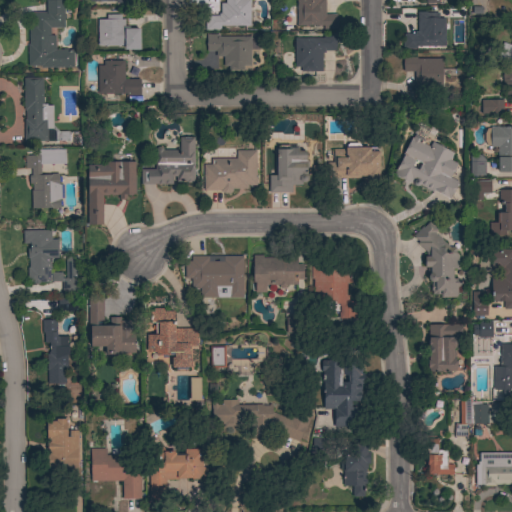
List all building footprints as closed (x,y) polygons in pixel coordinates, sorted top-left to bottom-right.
[(28,44),(28,26),(32,26),(31,12),(46,12),(46,0),(63,0),(64,27),(49,28),(50,35),(54,35),(55,50),(62,50),(62,49),(68,49),(72,49),(73,67),(40,68),(40,66),(28,66),(27,44),(28,44)] [(249,0),(249,26),(220,26),(220,30),(205,30),(205,16),(218,16),(218,13),(220,13),(220,0),(249,0)] [(325,0),(325,14),(337,14),(337,29),(323,29),(323,25),(296,25),(296,0),(325,0)] [(417,12),(426,12),(426,13),(443,13),(443,18),(444,18),(444,46),(415,46),(415,49),(402,49),(402,41),(403,41),(403,34),(414,34),(414,31),(417,31),(417,12)] [(97,20),(106,19),(106,15),(121,15),(121,19),(124,19),(124,29),(139,28),(139,49),(123,50),(123,46),(97,46),(97,20)] [(250,65),(243,66),(243,70),(228,70),(228,66),(223,66),(223,57),(216,57),(215,51),(206,51),(206,34),(218,34),(218,37),(250,37),(250,65)] [(322,38),(322,36),(335,36),(335,51),(324,51),(324,53),(322,53),(322,71),(300,71),(300,67),(294,67),(294,38),(322,38)] [(502,42),(511,45),(511,41),(511,95),(506,97),(502,79),(501,72),(507,70),(509,63),(497,59),(502,42)] [(441,89),(414,89),(414,72),(402,72),(402,57),(414,57),(414,58),(441,58),(441,89)] [(124,79),(127,79),(127,81),(138,81),(138,96),(130,96),(130,99),(126,99),(126,96),(125,96),(125,94),(113,94),(113,99),(104,99),(104,94),(97,94),(97,65),(103,65),(103,61),(124,61),(124,79)] [(24,119),(25,119),(25,110),(23,110),(23,78),(42,78),(42,106),(52,106),(52,126),(58,132),(68,132),(68,141),(24,141),(24,119)] [(502,100),(502,114),(481,114),(481,100),(502,100)] [(490,129),(490,127),(511,127),(511,172),(497,172),(497,147),(490,147),(490,145),(487,145),(484,141),(484,133),(486,129),(490,129)] [(453,153),(449,160),(456,163),(449,177),(458,182),(449,198),(433,190),(432,192),(429,190),(429,191),(424,189),(424,188),(418,185),(416,186),(413,185),(412,182),(411,184),(394,175),(396,172),(394,171),(403,155),(402,155),(411,137),(413,138),(413,136),(420,140),(420,142),(429,147),(431,142),(453,153)] [(194,182),(191,182),(191,183),(185,183),(185,182),(176,182),(176,177),(172,177),(172,185),(140,185),(140,169),(154,169),(154,162),(152,162),(152,159),(154,159),(154,150),(155,150),(155,149),(157,147),(160,147),(162,149),(162,150),(179,150),(179,137),(194,137),(194,182)] [(268,193),(268,176),(276,175),(276,150),(277,150),(277,145),(297,145),(297,148),(298,148),(298,151),(305,151),(306,174),(307,176),(307,180),(305,182),(301,183),(301,185),(291,185),(291,193),(268,193)] [(378,180),(366,180),(366,178),(333,179),(333,170),(327,170),(327,163),(333,163),(333,150),(344,149),(344,147),(347,147),(348,145),(358,145),(359,147),(375,147),(377,150),(377,151),(378,151),(378,180)] [(58,185),(60,185),(60,199),(59,200),(59,209),(52,209),(51,208),(31,208),(31,190),(32,190),(31,184),(29,184),(28,175),(31,175),(31,169),(25,169),(24,156),(37,155),(37,150),(64,149),(65,163),(40,164),(40,175),(51,175),(51,174),(58,174),(58,185)] [(256,185),(247,185),(247,188),(232,189),(232,191),(229,193),(223,193),(220,192),(220,190),(203,190),(203,165),(211,165),(210,159),(236,159),(236,151),(255,151),(256,185)] [(484,175),(469,175),(469,154),(479,154),(484,159),(484,175)] [(135,194),(132,194),(132,196),(126,196),(126,200),(118,199),(118,195),(116,195),(116,196),(110,196),(110,195),(108,195),(108,196),(102,196),(102,225),(87,225),(87,165),(105,165),(105,162),(135,162),(135,194)] [(473,181),(490,181),(490,193),(482,193),(482,200),(473,200),(473,181)] [(498,190),(511,190),(511,230),(505,231),(505,235),(489,235),(489,223),(496,223),(496,213),(498,213),(498,212),(503,212),(503,205),(498,205),(498,190)] [(455,247),(455,253),(458,255),(458,266),(456,268),(452,269),(452,279),(457,279),(460,282),(460,284),(457,287),(457,295),(454,298),(441,297),(441,295),(433,295),(433,294),(431,294),(431,291),(430,291),(430,284),(431,284),(431,282),(430,282),(428,280),(427,278),(427,276),(428,274),(429,273),(427,273),(427,267),(424,267),(424,265),(423,264),(423,260),(424,259),(424,256),(425,256),(425,252),(417,243),(418,242),(412,236),(422,226),(423,227),(428,222),(437,230),(434,232),(449,247),(455,247)] [(50,282),(39,282),(39,284),(33,284),(33,283),(27,283),(27,268),(28,268),(28,259),(27,259),(27,249),(29,249),(29,244),(23,244),(22,231),(50,230),(50,233),(53,232),(53,235),(51,235),(51,240),(57,240),(57,258),(51,258),(51,267),(49,267),(50,282)] [(511,309),(503,309),(503,302),(490,302),(490,279),(502,278),(502,276),(501,275),(501,268),(502,267),(500,267),(499,268),(493,268),(492,267),(490,267),(490,249),(510,249),(510,257),(511,257),(511,309)] [(78,295),(62,295),(61,282),(51,282),(50,273),(61,272),(62,278),(65,278),(65,257),(77,256),(78,295)] [(199,298),(199,289),(191,289),(191,278),(184,278),(184,261),(191,261),(191,256),(242,256),(242,297),(199,298)] [(284,258),(284,257),(296,256),(296,265),(302,265),(302,279),(296,279),(296,285),(287,285),(287,286),(285,288),(280,288),(278,287),(278,285),(265,285),(265,292),(255,293),(254,283),(253,283),(252,256),(262,256),(262,258),(284,258)] [(313,279),(311,279),(310,263),(350,263),(350,282),(345,282),(345,295),(348,295),(348,301),(355,301),(356,318),(339,319),(339,304),(334,304),(334,301),(313,302),(313,279)] [(486,316),(472,316),(471,292),(481,292),(482,301),(486,301),(486,316)] [(76,298),(76,300),(83,300),(83,305),(76,304),(76,312),(57,312),(57,298),(76,298)] [(90,347),(90,328),(88,328),(88,298),(103,298),(103,326),(109,326),(109,317),(120,317),(120,321),(130,321),(130,333),(134,333),(134,353),(120,353),(120,355),(119,355),(119,357),(111,357),(111,355),(105,355),(105,347),(90,347)] [(187,368),(187,370),(175,370),(175,368),(171,368),(171,358),(174,358),(174,355),(167,355),(167,358),(162,358),(162,355),(155,355),(155,352),(146,352),(146,335),(155,335),(155,323),(150,323),(150,312),(153,312),(153,308),(164,308),(164,311),(173,311),(173,322),(175,322),(175,326),(174,326),(174,329),(197,328),(197,346),(189,346),(189,350),(190,350),(190,358),(191,358),(191,368),(187,368)] [(308,317),(308,333),(286,333),(285,318),(308,317)] [(56,337),(67,337),(67,346),(68,346),(68,355),(66,355),(67,368),(64,368),(65,384),(47,384),(46,354),(48,354),(48,352),(49,352),(49,343),(44,343),(43,333),(41,333),(41,320),(56,320),(56,337)] [(478,339),(478,321),(491,321),(491,339),(478,339)] [(461,324),(461,338),(454,338),(455,348),(452,348),(452,350),(454,351),(454,361),(456,362),(456,367),(454,368),(454,371),(428,371),(428,368),(426,368),(426,361),(428,361),(428,360),(425,360),(425,350),(428,350),(428,345),(427,345),(427,340),(428,340),(428,325),(461,324)] [(225,368),(209,368),(208,346),(215,346),(215,345),(219,345),(219,346),(224,346),(225,368)] [(493,367),(500,367),(500,345),(511,345),(511,397),(502,397),(502,390),(493,390),(493,367)] [(322,371),(321,371),(321,361),(322,361),(322,360),(360,360),(360,363),(361,363),(362,371),(360,371),(360,373),(363,373),(363,384),(361,384),(361,401),(350,401),(350,407),(355,407),(355,427),(334,427),(333,409),(323,409),(322,371)] [(200,400),(189,400),(189,378),(200,378),(200,400)] [(459,398),(469,398),(469,402),(481,402),(481,404),(487,404),(487,424),(469,424),(469,425),(466,425),(466,437),(454,437),(454,424),(459,424),(459,398)] [(290,420),(296,406),(312,413),(305,429),(304,429),(298,442),(271,430),(271,437),(251,437),(251,425),(239,424),(239,428),(224,428),(224,424),(211,424),(212,409),(211,409),(211,401),(218,402),(218,405),(222,405),(222,400),(237,400),(237,405),(254,406),(254,404),(272,404),(272,412),(290,420)] [(77,469),(80,469),(80,483),(54,483),(54,472),(47,472),(46,443),(49,443),(49,439),(46,439),(46,419),(66,419),(66,437),(69,437),(69,431),(77,431),(77,469)] [(323,438),(323,451),(312,452),(312,438),(323,438)] [(438,475),(438,476),(434,476),(434,475),(427,475),(427,465),(426,465),(426,454),(427,454),(427,439),(437,439),(437,450),(446,450),(446,458),(448,458),(448,465),(452,465),(452,475),(438,475)] [(352,486),(343,486),(343,472),(338,467),(343,463),(343,455),(352,455),(352,442),(367,442),(367,449),(366,449),(366,451),(369,451),(369,464),(366,464),(366,469),(365,469),(365,476),(363,476),(363,478),(364,478),(366,480),(366,483),(364,484),(363,484),(363,497),(352,497),(352,486)] [(201,449),(202,467),(203,467),(203,479),(166,480),(166,502),(149,503),(148,453),(154,453),(154,449),(157,447),(161,447),(163,449),(163,452),(175,452),(175,456),(184,455),(184,450),(201,449)] [(90,482),(90,449),(105,449),(105,456),(140,455),(140,499),(122,499),(122,481),(90,482)] [(511,452),(511,485),(494,485),(494,486),(482,486),(482,485),(479,485),(478,453),(511,452)]
